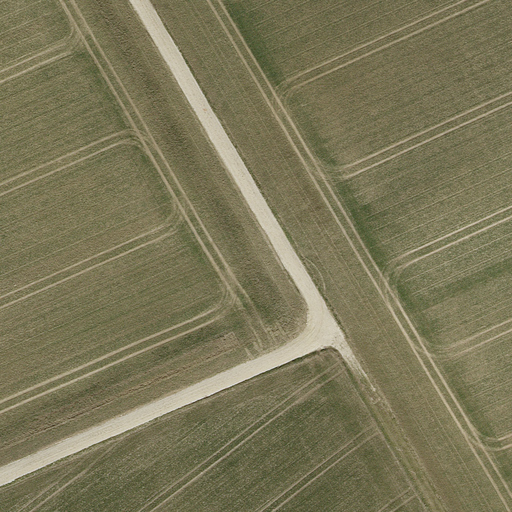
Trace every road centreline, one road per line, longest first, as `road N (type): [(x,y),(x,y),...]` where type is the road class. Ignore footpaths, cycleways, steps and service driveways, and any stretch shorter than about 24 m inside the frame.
road 1 (track): [(435,511),(138,0)]
road 2 (track): [(323,319),(310,341),(0,477)]
